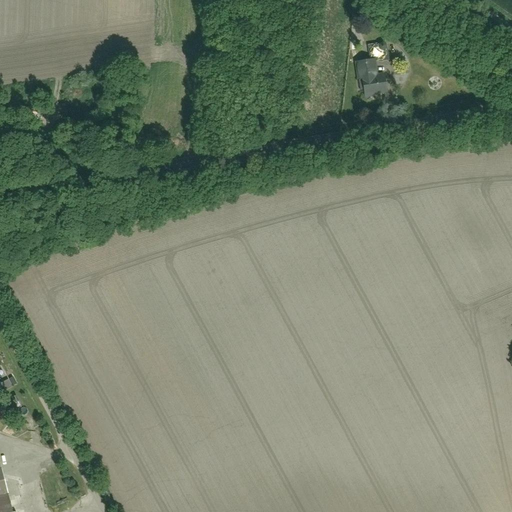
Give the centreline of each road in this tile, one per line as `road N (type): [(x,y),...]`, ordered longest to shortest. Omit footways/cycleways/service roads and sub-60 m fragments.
road 1 (tertiary): [(511,103),(0,195)]
road 2 (unclassified): [(0,320),(103,511)]
